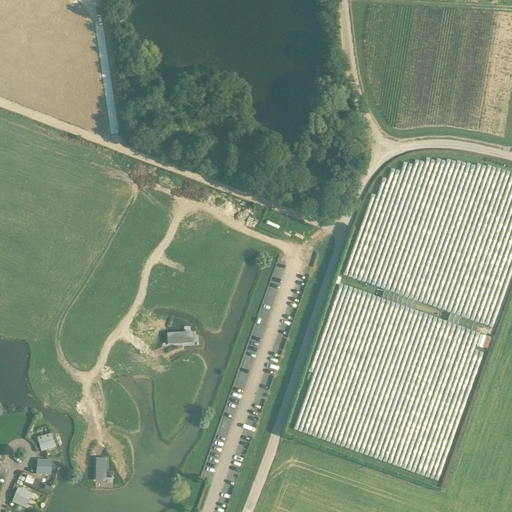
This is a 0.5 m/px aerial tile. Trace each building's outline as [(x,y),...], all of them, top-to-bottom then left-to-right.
[(244,379),(248,371),(240,368),(237,376),(244,379)] [(52,433),(37,437),(42,452),(56,447),(52,433)] [(51,476),(52,461),(37,460),(36,475),(51,476)] [(28,475),(25,482),(32,485),(35,478),(28,475)] [(11,502),(18,505),(22,507),(26,508),(32,494),(17,488),(11,502)]
